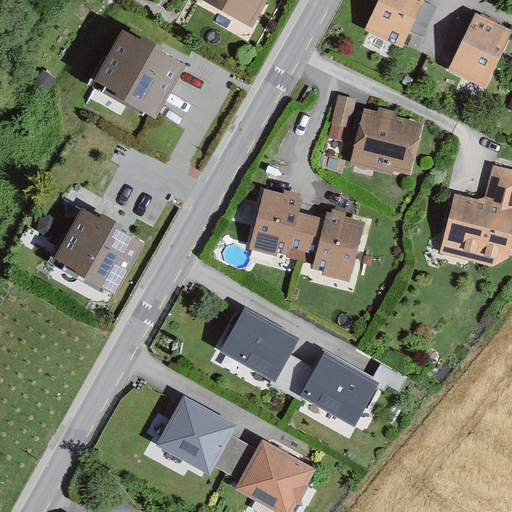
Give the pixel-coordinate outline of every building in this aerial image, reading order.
[(268,0),(210,0),(207,6),(251,31),(268,0)] [(424,0),(388,0),(373,34),(402,48),(424,0)] [(511,43),(511,40),(480,25),(456,75),(489,91),(511,43)] [(182,66),(124,32),(96,80),(153,114),(182,66)] [(361,109),(343,105),(335,145),(359,150),(355,169),(410,180),(420,131),(359,118),(361,109)] [(511,248),(511,177),(498,174),(489,209),(459,202),(446,255),(506,270),(511,248)] [(303,207),(266,198),(252,255),(279,262),(281,253),(322,263),(318,278),(351,286),(366,228),(333,219),(331,228),(300,220),(303,207)] [(138,243),(85,212),(58,259),(111,290),(138,243)] [(295,347),(247,321),(228,357),(276,383),(295,347)] [(376,392),(329,365),(308,401),(355,428),(376,392)] [(235,432),(187,409),(166,454),(214,477),(235,432)] [(296,511),(314,481),(266,454),(242,496),(269,511),(296,511)]
